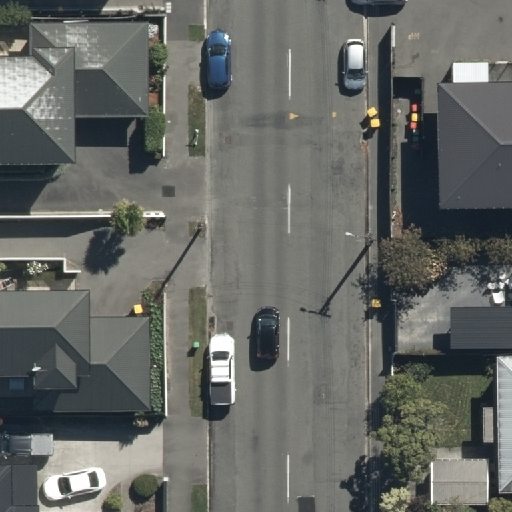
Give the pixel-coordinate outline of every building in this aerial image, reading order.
[(0,160),(70,160),(70,120),(145,119),(144,22),(29,23),(30,53),(0,53),(0,160)] [(511,76),(440,78),(443,207),(511,205),(511,76)] [(85,289),(0,289),(0,376),(33,376),(33,391),(66,391),(66,411),(146,411),(146,317),(85,317),(85,289)] [(511,353),(501,354),(503,489),(511,488),(511,353)] [(492,505),(492,456),(432,457),(433,506),(492,505)] [(0,458),(0,511),(116,511),(116,508),(38,509),(38,458),(0,458)]
